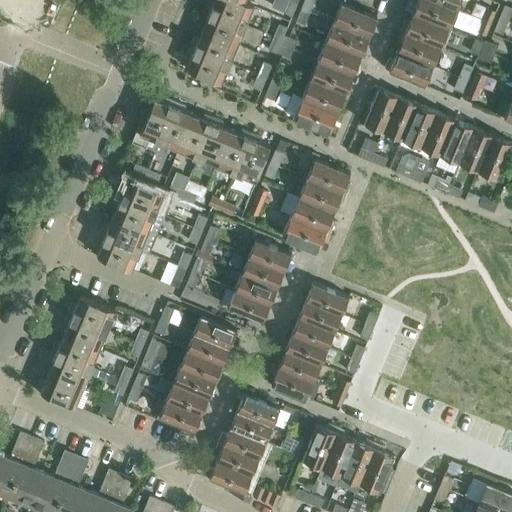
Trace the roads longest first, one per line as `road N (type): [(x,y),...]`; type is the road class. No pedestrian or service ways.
road 1 (residential): [(0,350),(145,0)]
road 2 (residential): [(0,390),(164,457),(191,490),(246,511)]
road 3 (residential): [(391,511),(424,433),(511,469)]
